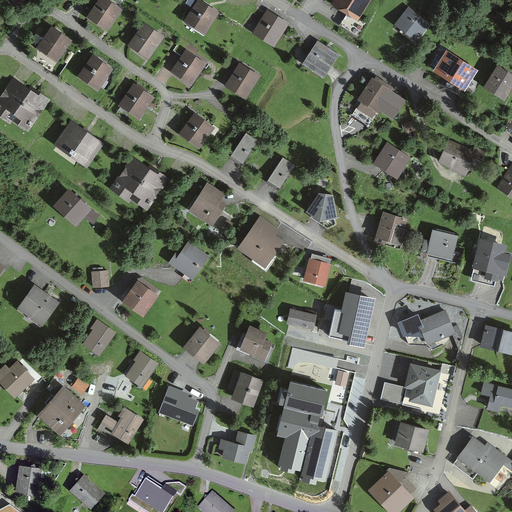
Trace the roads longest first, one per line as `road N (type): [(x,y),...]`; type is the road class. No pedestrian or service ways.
road 1 (residential): [(195,468),(212,394),(0,233)]
road 2 (residential): [(380,278),(197,161),(151,145)]
road 3 (residential): [(380,278),(354,220),(335,121),(338,90),(360,55)]
road 4 (residential): [(394,284),(337,511)]
road 5 (residential): [(420,511),(437,474),(478,306)]
road 6 (residential): [(0,446),(195,468)]
road 7 (residential): [(151,145),(166,106),(161,87),(53,13)]
road 8 (residential): [(511,149),(360,55)]
road 9 (residential): [(151,145),(8,48)]
road 10 (residential): [(195,468),(316,511)]
